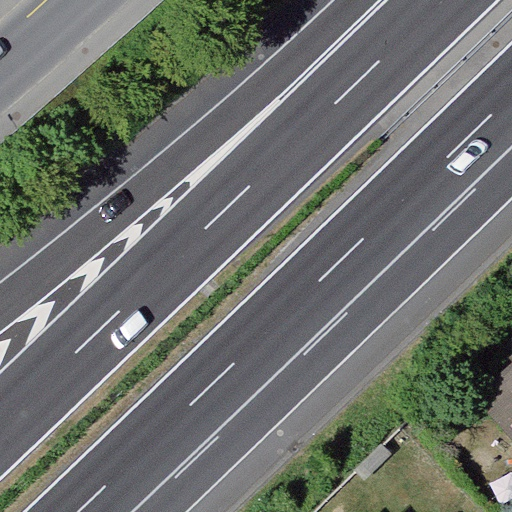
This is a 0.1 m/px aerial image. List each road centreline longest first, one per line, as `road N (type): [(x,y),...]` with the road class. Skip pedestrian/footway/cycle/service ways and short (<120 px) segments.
road 1 (motorway): [(83,511),(511,99)]
road 2 (motorway): [(403,36),(0,424)]
road 3 (motorway): [(403,36),(0,305)]
